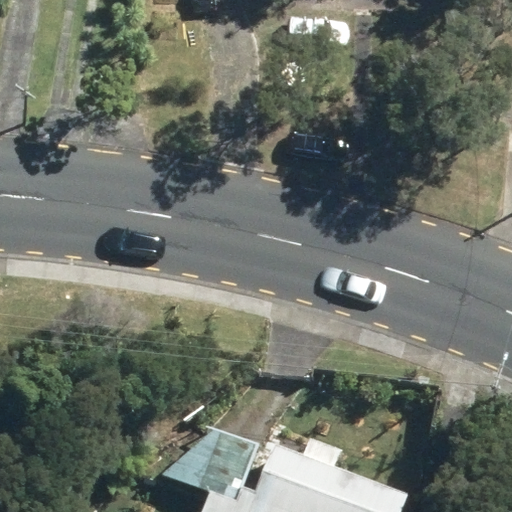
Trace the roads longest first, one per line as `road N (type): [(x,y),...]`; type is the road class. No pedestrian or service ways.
road 1 (secondary): [(511,318),(381,267),(172,220),(0,204)]
road 2 (unknown): [(0,176),(35,0)]
